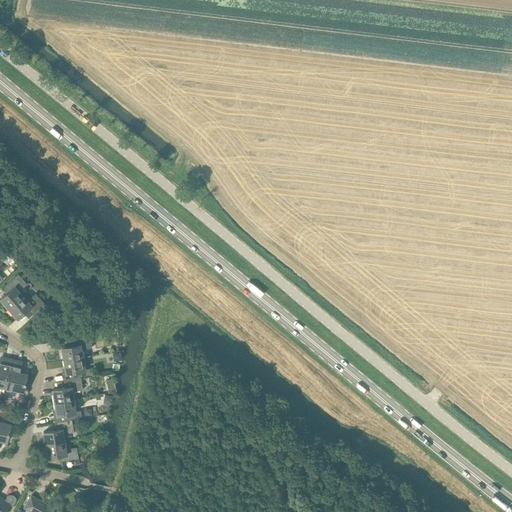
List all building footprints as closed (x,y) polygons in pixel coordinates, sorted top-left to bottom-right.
[(2,244),(0,246),(0,250),(12,258),(14,261),(19,257),(17,254),(2,244)] [(0,298),(9,309),(23,296),(19,291),(27,284),(18,273),(4,286),(8,291),(0,298)] [(23,296),(9,309),(17,318),(26,311),(30,316),(44,304),(35,293),(27,300),(23,296)] [(64,360),(83,357),(81,349),(92,347),(90,336),(73,339),(74,345),(61,347),(64,360)] [(0,386),(5,387),(11,359),(1,357),(0,360),(0,386)] [(83,357),(64,360),(66,372),(62,373),(64,379),(90,375),(89,368),(85,369),(83,357)] [(11,359),(5,387),(23,391),(27,374),(19,372),(21,361),(11,359)] [(104,390),(110,388),(109,384),(113,383),(111,374),(105,375),(106,380),(102,380),(104,390)] [(54,402),(73,399),(72,391),(83,390),(81,378),(64,382),(65,387),(52,389),(54,402)] [(73,399),(54,402),(57,414),(53,415),(54,421),(81,417),(80,411),(75,411),(73,399)] [(91,408),(83,409),(85,416),(92,415),(91,408)] [(84,419),(73,421),(74,429),(86,428),(84,419)] [(45,445),(64,441),(63,434),(73,432),(71,420),(55,424),(56,429),(43,432),(45,445)] [(0,421),(0,440),(6,441),(10,424),(0,421)] [(64,441),(45,445),(47,457),(61,455),(61,461),(74,459),(78,458),(76,447),(65,449),(64,441)] [(0,511),(5,511),(8,508),(11,509),(16,501),(16,500),(16,498),(16,497),(15,496),(14,495),(12,495),(11,494),(10,495),(9,495),(8,496),(7,497),(6,499),(0,496),(0,511)] [(52,507),(31,495),(24,508),(30,511),(65,511),(53,505),(52,507)]
